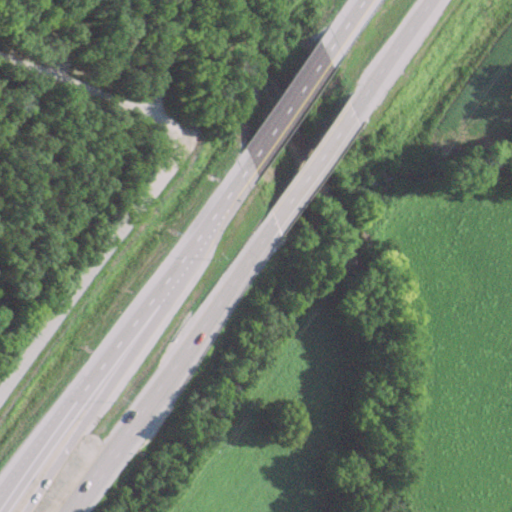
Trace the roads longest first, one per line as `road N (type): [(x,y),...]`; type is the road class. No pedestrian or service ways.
road 1 (trunk): [(244,161),(0,501)]
road 2 (trunk): [(59,511),(268,221)]
road 3 (residential): [(0,395),(174,153)]
road 4 (trunk): [(161,277),(19,511)]
road 5 (residential): [(174,153),(159,118),(0,54)]
road 6 (trunk): [(344,113),(424,0)]
road 7 (trunk): [(268,221),(344,113)]
road 8 (trunk): [(318,55),(244,161)]
